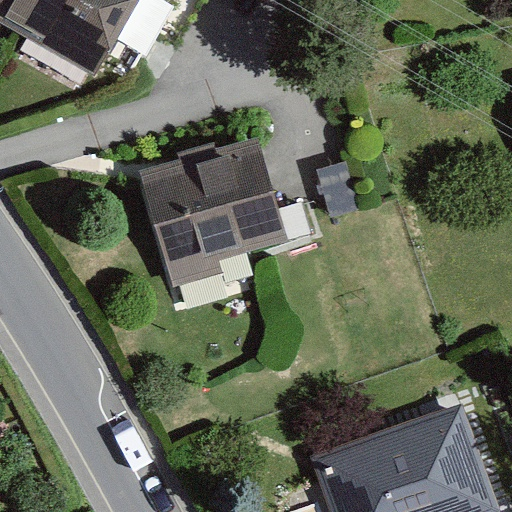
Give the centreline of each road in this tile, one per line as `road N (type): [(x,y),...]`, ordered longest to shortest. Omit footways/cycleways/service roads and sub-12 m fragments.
road 1 (residential): [(141,511),(0,262)]
road 2 (unknown): [(0,169),(246,69)]
